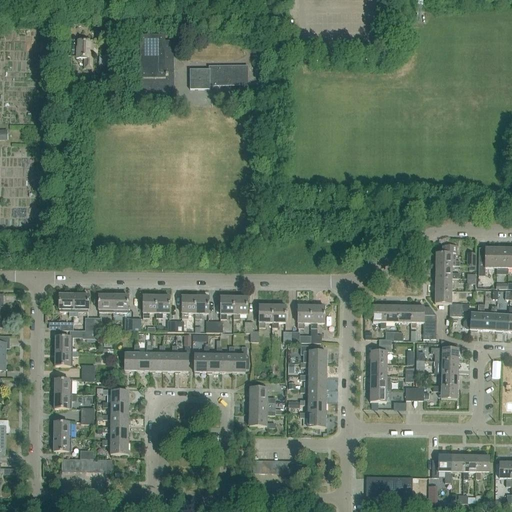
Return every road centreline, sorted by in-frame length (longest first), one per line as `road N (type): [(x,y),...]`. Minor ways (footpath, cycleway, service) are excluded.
road 1 (residential): [(36,277),(37,486),(55,496),(151,497)]
road 2 (residential): [(348,283),(36,277)]
road 3 (residential): [(223,498),(224,399),(152,398),(151,497)]
road 4 (residential): [(511,231),(431,233),(348,283)]
road 5 (residential): [(347,428),(348,283)]
road 6 (residential): [(347,428),(478,430)]
road 7 (residential): [(223,498),(344,499)]
